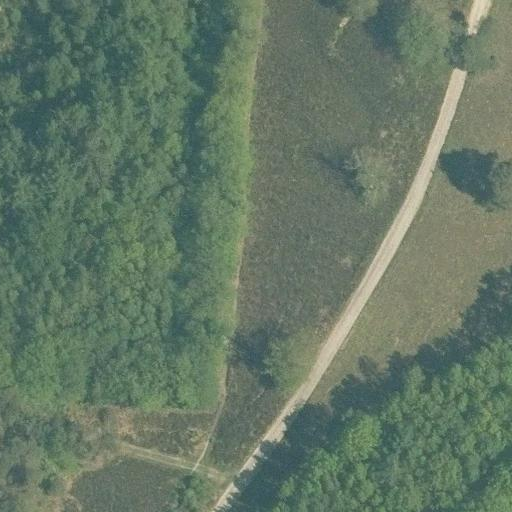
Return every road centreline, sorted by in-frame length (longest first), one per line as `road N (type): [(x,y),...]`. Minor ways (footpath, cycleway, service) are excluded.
road 1 (track): [(482,0),(438,141),(396,237),(295,407),(219,511)]
road 2 (track): [(0,416),(237,486)]
